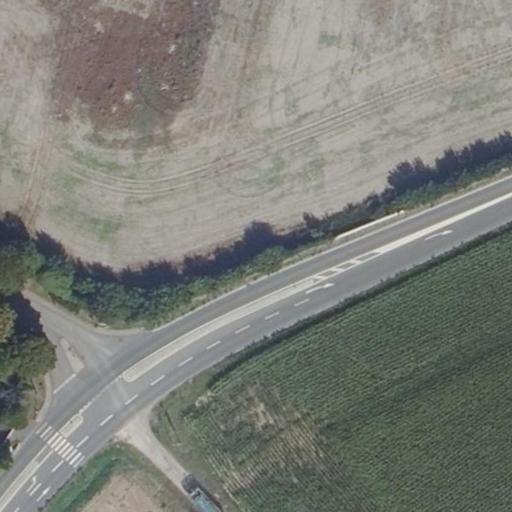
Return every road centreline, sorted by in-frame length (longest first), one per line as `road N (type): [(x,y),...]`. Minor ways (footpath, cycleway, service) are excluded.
road 1 (secondary): [(511,192),(252,296),(93,382)]
road 2 (secondary): [(118,413),(168,377),(511,195)]
road 3 (secondary): [(93,382),(0,489)]
road 4 (secondary): [(24,511),(118,413)]
road 5 (unclassified): [(118,413),(206,511)]
road 6 (residential): [(93,382),(50,330),(0,302)]
